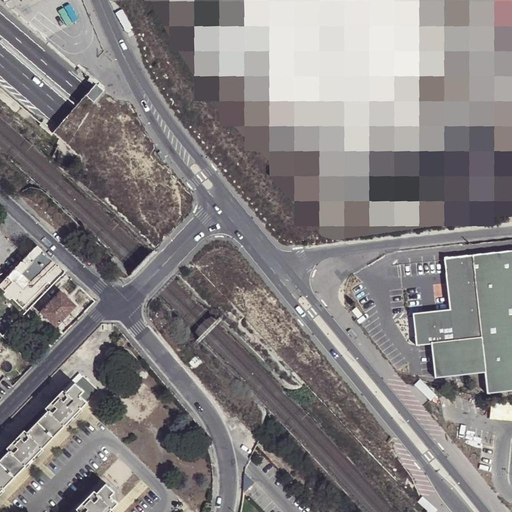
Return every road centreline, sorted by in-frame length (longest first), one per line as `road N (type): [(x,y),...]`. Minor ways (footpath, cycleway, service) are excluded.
road 1 (motorway): [(0,65),(472,511)]
road 2 (motorway): [(472,471),(0,25)]
road 3 (motorway): [(472,471),(444,415),(195,137),(117,0)]
road 4 (secondary): [(484,511),(288,273)]
road 5 (secondary): [(276,282),(461,511)]
road 6 (residential): [(114,301),(209,414),(225,453),(224,511)]
road 7 (residential): [(288,273),(325,253),(511,231)]
road 8 (secondary): [(125,69),(162,146),(216,210)]
road 9 (secondary): [(228,198),(125,69)]
road 10 (residential): [(0,416),(114,301)]
road 11 (residential): [(114,301),(0,197)]
road 12 (residential): [(114,301),(139,287),(216,210)]
